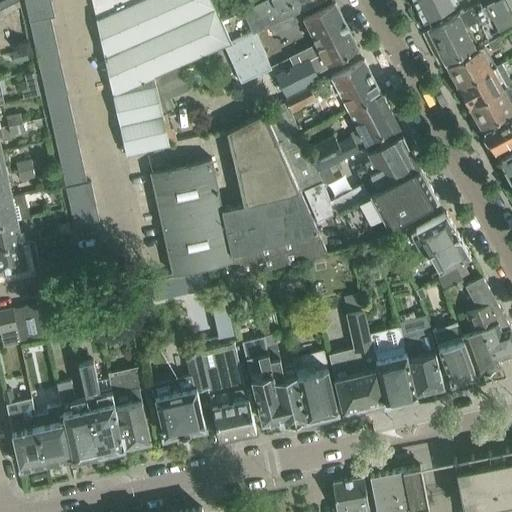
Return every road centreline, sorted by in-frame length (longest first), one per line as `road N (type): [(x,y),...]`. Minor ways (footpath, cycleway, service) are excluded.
road 1 (residential): [(62,507),(511,418)]
road 2 (residential): [(0,289),(100,267),(122,243),(67,0)]
road 3 (tertiary): [(511,251),(379,0)]
